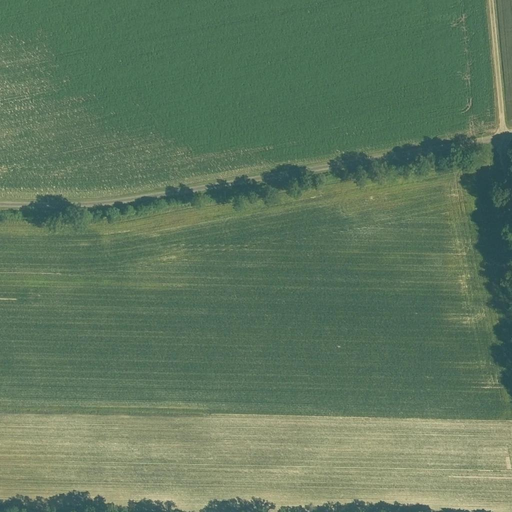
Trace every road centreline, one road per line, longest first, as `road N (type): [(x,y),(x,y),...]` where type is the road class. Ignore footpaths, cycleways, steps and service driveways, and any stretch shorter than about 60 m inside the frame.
road 1 (unclassified): [(0,206),(98,205),(499,138)]
road 2 (track): [(504,137),(491,0)]
